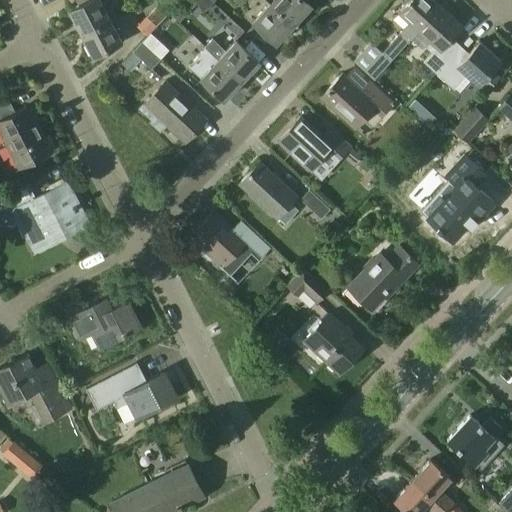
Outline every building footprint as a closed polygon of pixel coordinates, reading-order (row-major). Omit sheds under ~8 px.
[(82,32),(110,17),(100,0),(88,0),(70,10),(82,32)] [(166,0),(161,0),(147,16),(156,25),(173,7),(166,0)] [(209,0),(191,0),(204,11),(212,2),(209,0)] [(305,0),(266,0),(269,2),(270,1),(293,23),(310,5),(305,0)] [(411,39),(419,30),(441,6),(434,0),(408,0),(398,12),(409,22),(401,30),(382,52),(390,60),(409,39),(410,38),(411,39)] [(293,23),(270,1),(269,2),(252,21),(276,43),(293,23)] [(419,30),(431,41),(425,47),(431,52),(423,62),(436,73),(461,45),(452,36),(462,25),(441,6),(419,30)] [(110,17),(82,32),(94,55),(122,41),(110,17)] [(169,49),(150,32),(142,41),(161,59),(169,49)] [(212,38),(204,46),(206,48),(206,47),(242,80),(259,61),(235,39),(224,51),(212,38)] [(133,51),(152,68),(161,59),(142,41),(133,51)] [(479,84),(500,60),(479,41),(469,52),(461,45),(436,73),(453,89),(467,74),(479,84)] [(391,60),(390,60),(382,52),(370,42),(353,61),(373,79),(391,60)] [(206,48),(189,66),(224,99),(242,80),(206,47),(206,48)] [(370,80),(360,90),(342,73),(320,97),(354,128),(372,108),(382,117),(395,103),(370,80)] [(143,104),(140,107),(159,124),(162,120),(185,142),(206,119),(164,81),(143,104)] [(511,90),(496,106),(511,120),(511,143),(510,146),(511,148),(511,90)] [(0,126),(20,165),(50,150),(27,106),(16,112),(8,96),(0,100),(0,126)] [(468,142),(489,119),(475,106),(454,129),(468,142)] [(300,117),(279,140),(311,169),(327,151),(338,161),(345,153),(350,147),(352,146),(330,126),(321,136),(300,117)] [(448,181),(421,210),(428,216),(427,218),(452,241),(466,226),(470,230),(471,229),(471,228),(477,222),(478,221),(477,221),(494,202),(493,202),(476,186),(486,175),(464,154),(444,177),(448,181)] [(259,161),(238,184),(276,218),(278,217),(285,223),(298,210),(290,203),(297,195),(259,161)] [(35,250),(88,224),(66,182),(13,208),(35,250)] [(329,209),(309,189),(300,199),(321,218),(329,209)] [(6,193),(0,195),(0,209),(11,205),(6,193)] [(214,211),(192,234),(223,263),(222,265),(220,263),(219,265),(222,269),(223,268),(230,274),(251,253),(259,260),(260,259),(257,256),(266,246),(270,249),(271,247),(241,219),(233,228),(214,211)] [(393,289),(418,263),(399,245),(387,258),(380,251),(374,258),(373,256),(364,265),(366,267),(349,286),(371,308),(390,288),(393,289)] [(328,291),(303,267),(286,285),(298,296),(304,290),(316,302),(328,291)] [(82,337),(93,331),(100,345),(140,325),(127,301),(103,314),(97,303),(71,316),(82,337)] [(339,372),(362,347),(343,330),(346,329),(328,313),(304,339),(339,372)] [(275,366),(285,356),(267,338),(257,349),(275,366)] [(44,419),(71,405),(60,383),(48,389),(29,353),(0,368),(0,386),(8,402),(30,391),(44,419)] [(116,408),(129,401),(137,416),(176,396),(164,372),(139,385),(133,374),(106,388),(116,408)] [(493,436),(501,428),(490,419),(483,427),(470,415),(449,440),(480,468),(502,444),(493,436)] [(0,445),(0,453),(30,481),(44,465),(11,434),(0,445)] [(439,488),(450,476),(431,459),(413,480),(447,511),(454,502),(439,488)] [(166,511),(204,493),(187,462),(109,501),(115,511),(166,511)] [(413,480),(396,499),(409,511),(417,511),(424,504),(432,511),(445,511),(447,511),(413,480)] [(511,511),(511,487),(498,503),(507,511),(511,511)]
